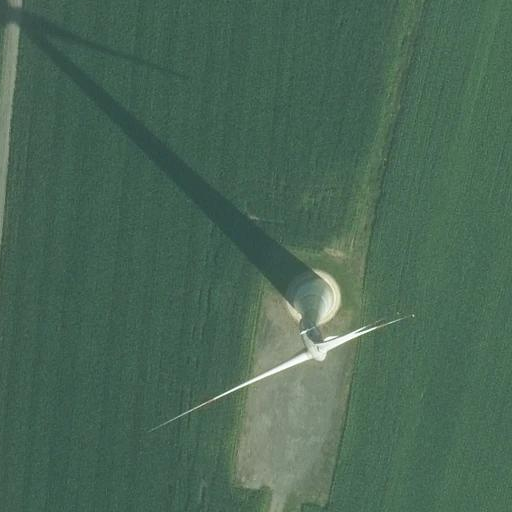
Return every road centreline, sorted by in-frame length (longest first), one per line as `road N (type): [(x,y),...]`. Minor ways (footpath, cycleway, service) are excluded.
road 1 (track): [(0,248),(20,0)]
road 2 (track): [(248,511),(278,325)]
